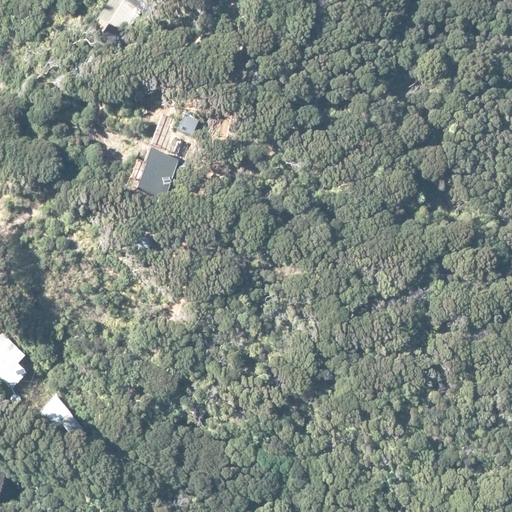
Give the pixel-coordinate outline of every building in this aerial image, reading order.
[(118,0),(117,3),(130,12),(138,0),(118,0)] [(165,129),(191,137),(195,122),(169,114),(165,129)] [(144,150),(132,191),(159,199),(163,185),(167,186),(176,159),(144,150)] [(142,261),(150,239),(134,234),(127,255),(142,261)] [(0,332),(0,378),(8,387),(24,372),(15,362),(22,354),(1,332),(0,332)] [(53,393),(38,409),(69,440),(84,424),(53,393)]
